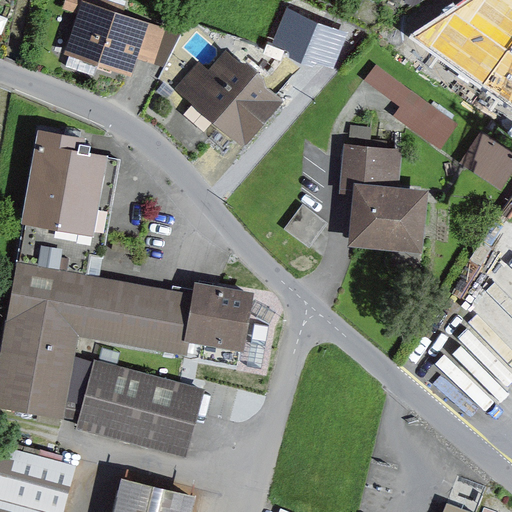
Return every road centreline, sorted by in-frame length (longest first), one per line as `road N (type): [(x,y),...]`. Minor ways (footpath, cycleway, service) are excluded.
road 1 (unclassified): [(310,309),(143,138),(103,112),(0,72)]
road 2 (unclassified): [(511,480),(310,309)]
road 3 (unknown): [(80,511),(97,466),(115,453),(259,490)]
road 4 (residential): [(254,511),(310,309)]
